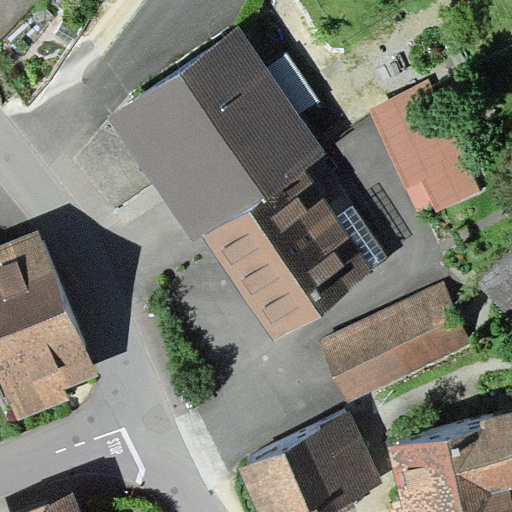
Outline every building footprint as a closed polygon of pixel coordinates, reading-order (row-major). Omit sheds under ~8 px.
[(253,32),(127,113),(205,233),(218,224),(309,166),(330,152),(253,32)] [(433,87),(384,107),(428,215),(476,196),(433,87)] [(309,166),(218,224),(284,326),(375,267),(309,166)] [(49,237),(0,258),(0,338),(16,376),(31,410),(110,376),(49,237)] [(511,255),(483,280),(511,313),(511,255)] [(448,286),(331,337),(355,390),(471,338),(448,286)] [(0,382),(16,376),(0,338),(0,382)] [(361,409),(254,461),(278,511),(318,511),(394,476),(361,409)] [(511,511),(511,415),(405,439),(420,507),(404,510),(404,511),(511,511)] [(49,511),(88,511),(83,498),(49,511)]
